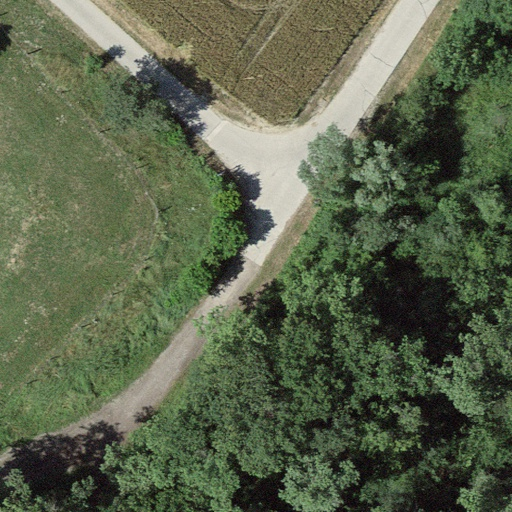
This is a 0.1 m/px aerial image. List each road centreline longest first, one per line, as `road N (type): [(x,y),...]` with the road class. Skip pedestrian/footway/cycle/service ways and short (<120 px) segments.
road 1 (track): [(0,476),(129,413),(290,201)]
road 2 (track): [(290,201),(67,0)]
road 3 (track): [(290,201),(425,0)]
